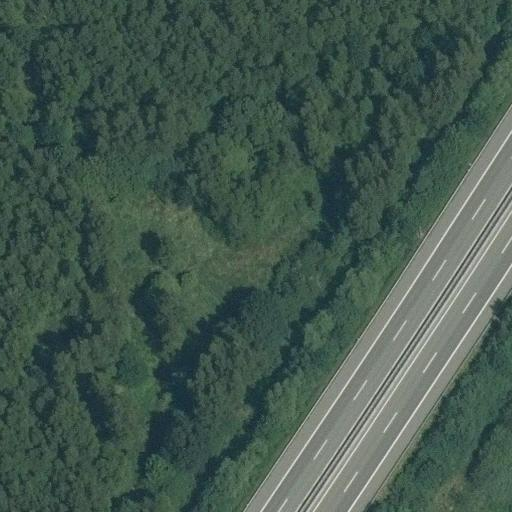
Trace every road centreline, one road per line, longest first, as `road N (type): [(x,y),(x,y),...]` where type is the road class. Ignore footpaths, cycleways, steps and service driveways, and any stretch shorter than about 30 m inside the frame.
road 1 (motorway): [(511,162),(284,511)]
road 2 (motorway): [(334,511),(511,240)]
